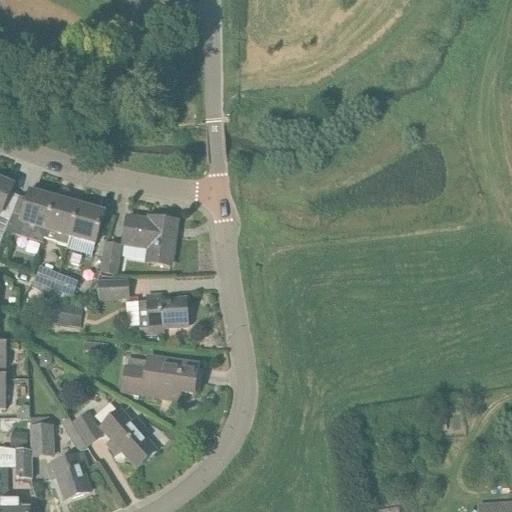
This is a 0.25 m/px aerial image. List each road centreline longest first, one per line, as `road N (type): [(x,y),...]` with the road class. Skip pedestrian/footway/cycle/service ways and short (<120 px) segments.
road 1 (residential): [(149,511),(207,470),(232,438),(246,400),(220,194)]
road 2 (residential): [(220,194),(114,176),(0,141)]
road 3 (unclassified): [(214,128),(211,0)]
